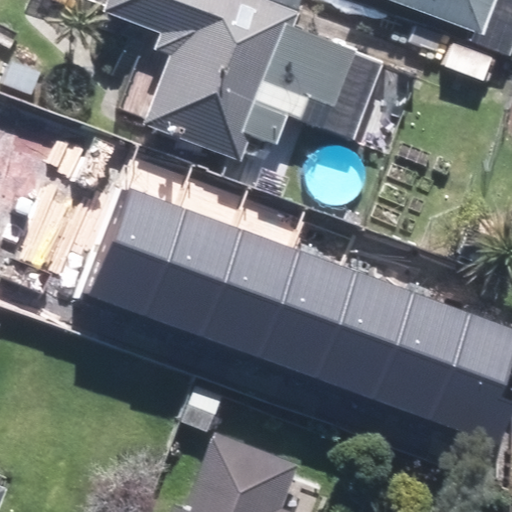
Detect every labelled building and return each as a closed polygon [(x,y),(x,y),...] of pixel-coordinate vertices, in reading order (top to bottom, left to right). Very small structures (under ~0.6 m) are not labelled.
[(287,16),(244,0),(103,0),(99,13),(172,40),(142,122),(235,156),(287,16)] [(379,0),(473,35),(485,0),(379,0)] [(140,314),(181,205),(128,185),(87,294),(140,314)] [(196,335),(237,226),(181,205),(140,314),(196,335)] [(256,358),(297,248),(237,226),(196,335),(256,358)] [(302,375),(343,265),(297,248),(256,358),(302,375)] [(360,397),(401,286),(343,265),(302,375),(360,397)] [(463,308),(401,286),(360,397),(422,420),(463,308)] [(511,364),(511,325),(463,308),(422,420),(498,448),(511,409),(511,404),(499,400),(511,364)] [(269,511),(288,465),(207,435),(178,510),(171,507),(169,511),(269,511)]
